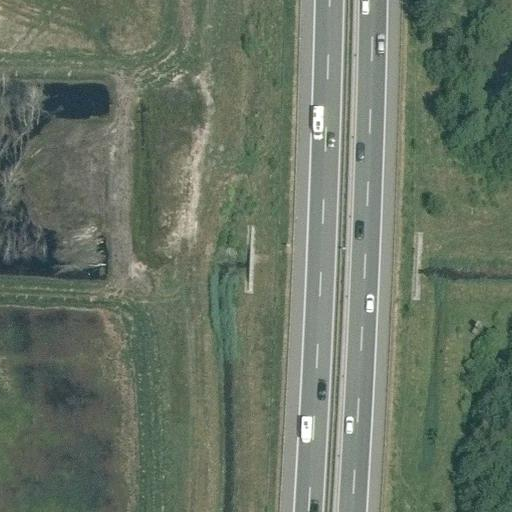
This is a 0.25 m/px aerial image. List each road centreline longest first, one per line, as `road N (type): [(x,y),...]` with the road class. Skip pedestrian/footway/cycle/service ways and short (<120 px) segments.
road 1 (motorway): [(351,511),(375,0)]
road 2 (motorway): [(329,0),(306,511)]
